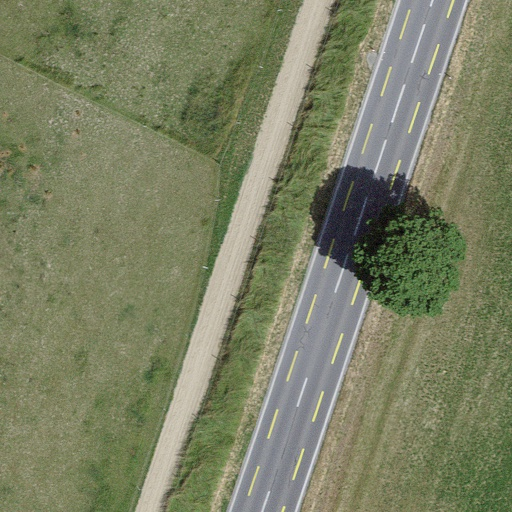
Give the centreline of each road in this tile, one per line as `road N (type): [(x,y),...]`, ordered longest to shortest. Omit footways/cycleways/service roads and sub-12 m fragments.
road 1 (primary): [(430,0),(259,511)]
road 2 (track): [(158,511),(323,0)]
